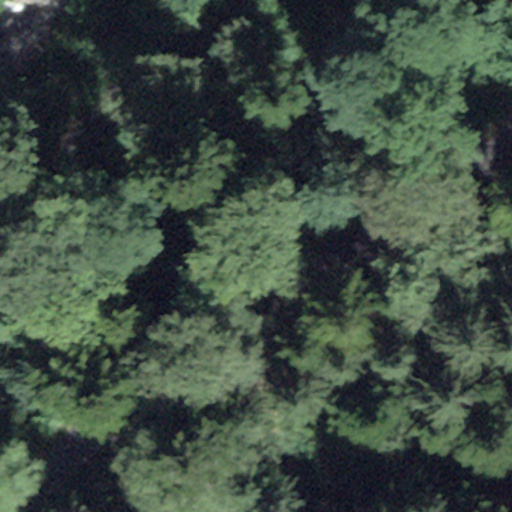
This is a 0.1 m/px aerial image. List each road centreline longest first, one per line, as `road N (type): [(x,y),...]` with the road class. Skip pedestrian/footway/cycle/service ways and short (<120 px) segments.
road 1 (unclassified): [(31,511),(157,395),(511,140)]
road 2 (track): [(0,277),(52,202),(201,42),(252,0)]
